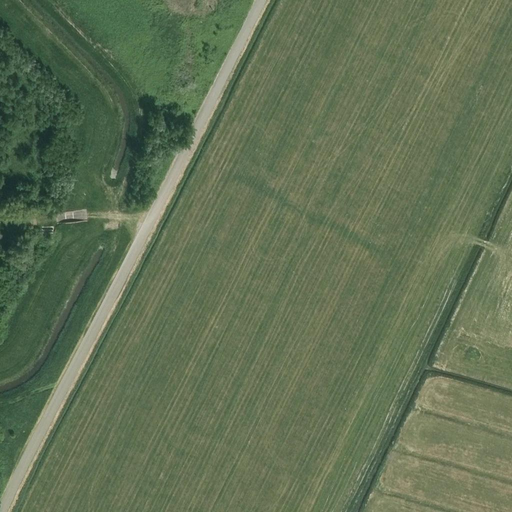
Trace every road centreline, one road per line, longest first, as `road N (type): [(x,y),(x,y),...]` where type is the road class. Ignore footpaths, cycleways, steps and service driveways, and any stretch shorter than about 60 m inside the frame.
road 1 (tertiary): [(3,511),(262,0)]
road 2 (track): [(0,224),(87,215),(148,223)]
